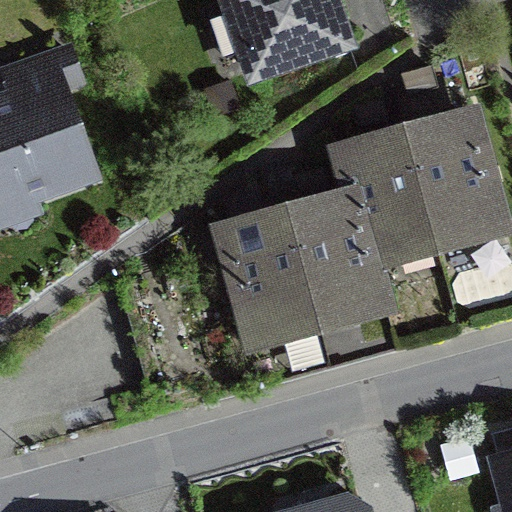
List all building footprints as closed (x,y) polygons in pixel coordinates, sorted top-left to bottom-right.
[(228,0),(255,75),(345,43),(330,0),(228,0)] [(0,206),(91,173),(60,88),(79,81),(67,48),(5,71),(15,99),(0,104),(0,206)] [(462,236),(493,227),(499,218),(472,119),(407,137),(439,254),(443,253),(437,235),(460,229),(462,236)] [(439,254),(407,137),(342,155),(354,199),(355,199),(371,261),(372,261),(409,251),(407,243),(430,237),(435,255),(439,254)] [(371,261),(355,199),(354,199),(290,216),(322,333),(326,332),(321,313),(343,307),(345,315),(376,306),(382,297),(372,261),(371,261)] [(322,333),(290,216),(225,234),(251,333),(261,338),(292,330),(290,322),(313,316),(318,334),(322,333)] [(511,427),(491,433),(511,508),(511,427)] [(327,510),(324,499),(279,511),(363,511),(361,502),(327,510)]
